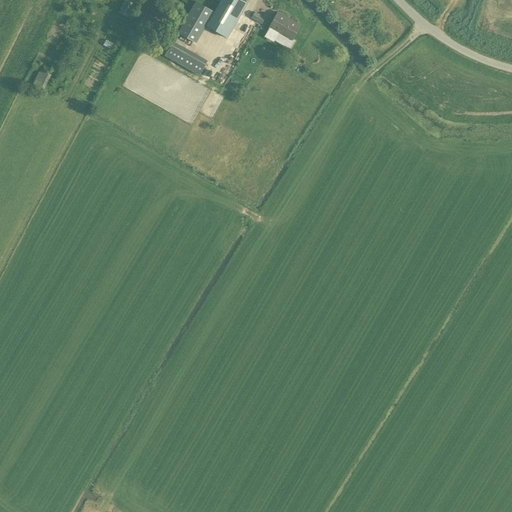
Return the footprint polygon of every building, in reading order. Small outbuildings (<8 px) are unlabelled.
[(128,18),(134,5),(125,0),(124,0),(118,13),(128,18)] [(214,11),(206,26),(226,38),(246,3),(241,0),(221,0),(214,12),(214,11)] [(206,26),(214,11),(195,1),(178,33),(196,43),(206,26)] [(251,17),(261,23),(264,18),(254,12),(251,17)] [(278,12),(269,27),(291,40),(300,25),(278,12)] [(207,61),(173,41),(164,56),(199,76),(207,61)]
